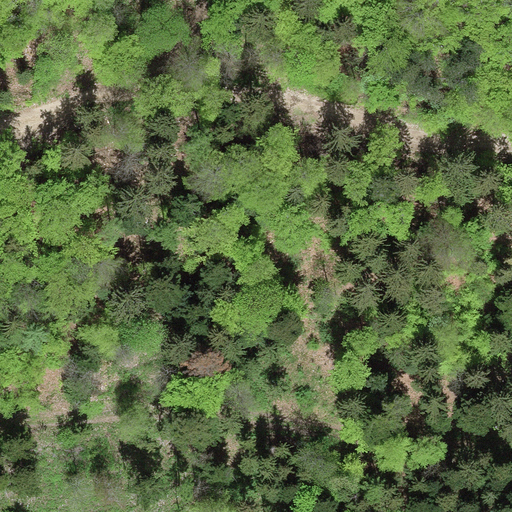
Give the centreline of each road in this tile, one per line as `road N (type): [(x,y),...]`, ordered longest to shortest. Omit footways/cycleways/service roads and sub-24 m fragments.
road 1 (track): [(511,450),(187,410),(0,420)]
road 2 (track): [(511,142),(420,139),(282,97),(109,90)]
road 3 (track): [(109,90),(167,62),(189,42),(211,0)]
